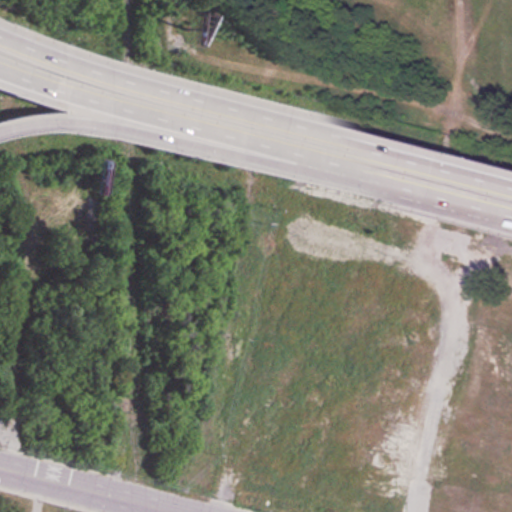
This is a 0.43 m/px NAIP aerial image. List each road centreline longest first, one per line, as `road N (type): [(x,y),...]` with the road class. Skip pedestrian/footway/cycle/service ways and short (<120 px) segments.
road 1 (motorway): [(511,184),(159,92),(0,37)]
road 2 (motorway): [(0,74),(434,193)]
road 3 (motorway): [(0,129),(65,123),(434,193)]
road 4 (secondary): [(0,468),(167,511)]
